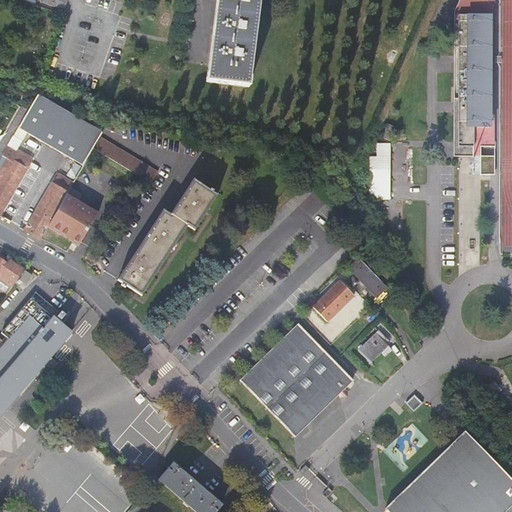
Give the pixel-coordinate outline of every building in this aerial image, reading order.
[(68,0),(42,0),(41,2),(64,10),(68,0)] [(216,0),(206,83),(249,88),(259,0),(216,0)] [(492,23),(495,23),(495,0),(466,0),(466,13),(459,13),(456,143),(489,144),(492,23)] [(24,119),(20,126),(29,132),(84,165),(93,150),(100,138),(104,130),(94,124),(92,128),(38,96),(29,111),(24,119)] [(23,108),(18,116),(24,119),(29,111),(23,108)] [(15,134),(24,140),(29,132),(20,126),(16,133),(15,134)] [(16,133),(10,129),(1,144),(7,148),(15,134),(16,133)] [(24,140),(15,134),(7,148),(2,155),(12,161),(0,180),(0,215),(33,159),(18,150),(24,140)] [(93,150),(151,185),(158,174),(100,138),(93,150)] [(367,200),(387,201),(389,144),(375,144),(375,155),(367,155),(367,200)] [(0,159),(0,180),(12,161),(2,155),(0,159)] [(478,176),(488,177),(489,158),(478,157),(478,176)] [(202,222),(226,186),(202,171),(179,206),(171,200),(118,279),(142,296),(195,217),(202,222)] [(40,240),(41,239),(49,226),(71,187),(73,183),(58,174),(24,230),(40,240)] [(79,200),(83,194),(71,187),(49,226),(80,244),(99,212),(79,200)] [(18,278),(23,271),(9,261),(6,265),(2,262),(0,260),(0,293),(5,296),(18,278)] [(385,299),(395,289),(368,260),(358,271),(385,299)] [(23,271),(18,278),(25,284),(31,276),(24,270),(23,271)] [(359,294),(345,279),(318,305),(332,320),(359,294)] [(46,302),(36,293),(15,316),(17,317),(10,325),(14,328),(0,343),(0,344),(3,347),(0,350),(0,414),(70,333),(53,318),(59,312),(51,306),(49,309),(44,304),(46,302)] [(302,434),(359,376),(303,321),(246,380),(302,434)] [(382,354),(389,348),(385,343),(387,340),(379,332),(358,351),(371,365),(382,354)] [(389,348),(382,354),(386,358),(392,351),(389,348)] [(492,381),(482,390),(489,397),(498,388),(492,381)] [(499,390),(491,399),(502,408),(510,398),(499,390)] [(417,393),(408,402),(417,410),(425,402),(417,393)] [(500,511),(511,501),(511,482),(465,432),(384,508),(387,511),(500,511)] [(215,511),(221,506),(172,464),(158,480),(194,511),(215,511)]
